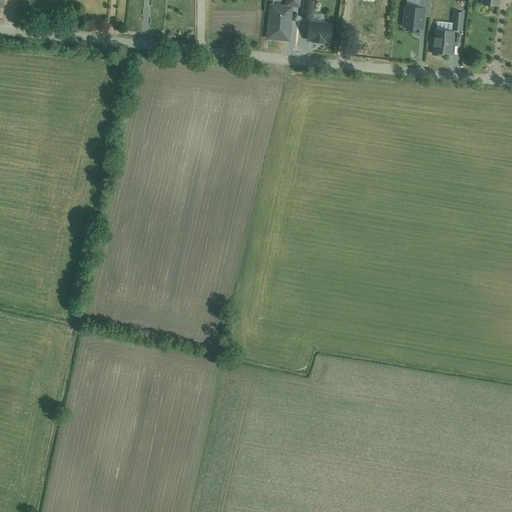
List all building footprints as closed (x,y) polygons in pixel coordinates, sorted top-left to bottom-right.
[(309,0),(305,0),(303,18),(313,19),(316,1),(309,0)] [(415,0),(407,0),(405,27),(425,29),(427,1),(415,0)] [(293,6),(285,6),(269,4),(266,40),(290,42),(293,6)] [(455,29),(436,28),(434,54),(457,56),(458,30),(465,30),(467,11),(456,11),(455,29)] [(311,21),(309,41),(334,44),(336,24),(311,21)]
